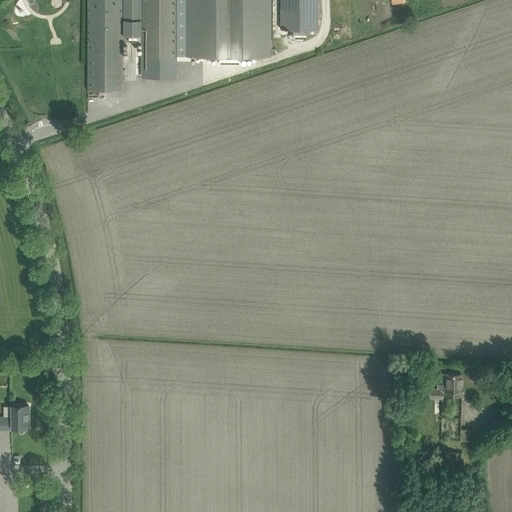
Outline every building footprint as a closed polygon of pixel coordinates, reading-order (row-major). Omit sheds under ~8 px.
[(88,0),(88,90),(122,90),(122,33),(122,0),(88,0)] [(142,0),(122,0),(122,33),(142,34),(142,0)] [(142,0),(142,34),(142,74),(176,74),(176,55),(176,0),(142,0)] [(186,0),(176,0),(176,55),(186,55),(186,0)] [(186,0),(186,55),(231,56),(231,62),(239,62),(239,56),(271,56),(271,0),(186,0)] [(281,0),(281,29),(293,29),(293,38),(306,38),(306,29),(318,29),(317,0),(281,0)] [(437,390),(461,391),(461,373),(443,372),(442,383),(438,383),(437,389),(437,390)] [(427,397),(442,398),(442,395),(462,396),(462,391),(461,391),(437,390),(437,389),(427,388),(427,397)] [(0,428),(9,429),(9,427),(29,427),(29,404),(12,405),(12,416),(0,415),(0,428)] [(459,430),(459,420),(449,420),(450,428),(445,428),(445,431),(459,430)] [(461,429),(460,441),(469,441),(469,429),(461,429)] [(453,476),(459,477),(460,453),(444,452),(443,488),(452,488),(453,476)] [(459,491),(473,492),(473,480),(459,479),(459,491)]
